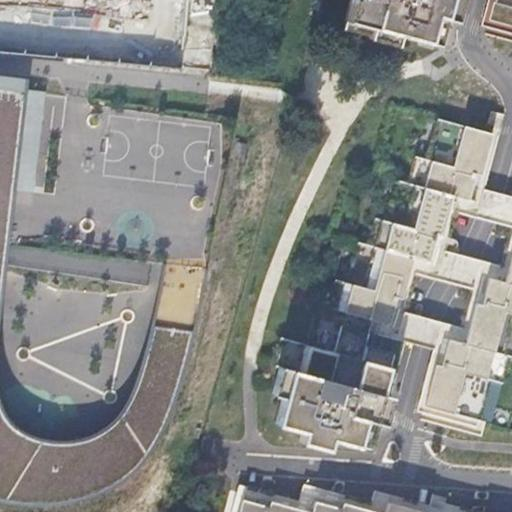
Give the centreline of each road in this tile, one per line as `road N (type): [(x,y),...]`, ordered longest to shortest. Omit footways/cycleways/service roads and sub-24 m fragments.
road 1 (residential): [(511,120),(489,217),(429,314),(396,432),(431,474)]
road 2 (residential): [(251,463),(431,474)]
